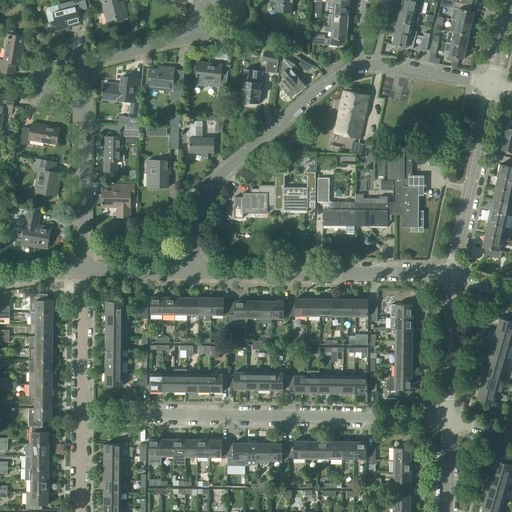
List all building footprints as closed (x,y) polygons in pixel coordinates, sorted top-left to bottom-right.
[(73,23),(73,24),(74,27),(82,24),(79,14),(88,12),(84,0),(74,0),(75,0),(57,5),(59,11),(52,13),(54,21),(49,23),(50,24),(52,32),(66,29),(70,28),(69,24),(73,23)] [(101,0),(107,23),(127,18),(123,2),(116,3),(114,0),(101,0)] [(270,0),(270,3),(277,4),(276,12),(291,13),(292,0),(270,0)] [(401,5),(400,9),(419,13),(422,14),(424,2),(425,3),(425,0),(402,0),(402,4),(401,4),(401,5)] [(452,20),(471,24),(472,20),(472,19),(473,13),(474,13),(474,12),(470,11),(471,5),(452,1),(451,7),(453,8),(450,19),(452,20)] [(333,3),(333,15),(348,16),(348,9),(348,8),(349,4),(326,2),(326,3),(333,3)] [(419,13),(400,9),(399,13),(399,14),(398,20),(397,21),(412,24),(416,25),(419,13)] [(329,15),(328,27),(347,28),(347,24),(347,23),(348,17),(348,16),(333,15),(329,15)] [(396,28),(395,32),(415,37),(416,32),(411,30),(412,24),(397,21),(395,20),(394,27),(396,28)] [(452,20),(449,31),(469,36),(469,35),(468,35),(470,29),(470,28),(471,24),(452,20)] [(347,28),(328,27),(325,26),(325,32),(331,32),(331,39),(325,38),(325,39),(313,38),(312,44),(339,46),(339,40),(346,40),(346,39),(346,33),(347,33),(347,32),(346,32),(347,28)] [(295,28),(294,40),(302,41),(303,29),(295,28)] [(454,33),(451,44),(466,47),(467,43),(467,44),(467,43),(468,36),(469,36),(449,31),(449,32),(454,33)] [(415,37),(395,32),(394,36),(394,37),(392,43),(392,44),(412,49),(415,37)] [(19,65),(22,48),(23,48),(22,48),(24,37),(8,35),(4,61),(0,60),(0,71),(14,74),(15,64),(19,65)] [(428,40),(422,39),(420,50),(426,52),(428,40)] [(438,42),(432,41),(430,52),(435,54),(438,42)] [(466,47),(451,44),(446,43),(445,49),(446,51),(449,52),(447,60),(458,62),(459,58),(463,59),(464,59),(463,59),(465,52),(465,51),(466,47)] [(288,68),(281,74),(285,79),(278,84),(290,98),(304,86),(290,69),(298,62),(297,61),(299,57),(286,50),(284,54),(282,61),(288,68)] [(265,72),(265,73),(276,74),(276,73),(279,55),(264,52),(264,53),(263,60),(262,60),(268,61),(265,72)] [(222,65),(209,64),(198,62),(196,77),(196,79),(195,84),(219,87),(219,84),(220,82),(221,68),(222,65)] [(172,88),(171,92),(182,93),(183,78),(173,78),(174,68),(164,67),(164,70),(150,69),(148,86),(172,88)] [(244,74),(241,101),(259,103),(260,92),(263,93),(264,87),(261,87),(262,76),(244,74)] [(131,118),(131,117),(137,117),(138,112),(137,112),(141,79),(140,79),(140,80),(134,79),(134,78),(122,77),(121,85),(107,84),(105,83),(105,86),(104,86),(103,99),(131,102),(131,104),(130,104),(129,115),(128,115),(128,117),(131,118)] [(217,101),(224,101),(226,85),(219,84),(219,87),(217,101)] [(409,98),(410,86),(383,85),(382,97),(409,98)] [(0,127),(1,127),(4,109),(10,110),(9,113),(9,114),(11,114),(14,96),(0,94),(1,92),(0,91),(0,127)] [(334,133),(356,138),(360,139),(369,96),(344,91),(334,133)] [(59,128),(41,125),(32,124),(31,129),(23,127),(21,143),(29,145),(29,140),(56,145),(59,128)] [(125,125),(124,131),(124,137),(138,138),(139,126),(137,126),(126,125),(125,125)] [(171,127),(170,149),(178,149),(178,127),(173,127),(171,127)] [(201,158),(207,158),(208,158),(208,153),(214,153),(214,138),(202,138),(202,128),(196,128),(195,138),(189,138),(189,153),(201,153),(201,158)] [(510,135),(511,135),(511,128),(511,130),(506,129),(501,151),(507,152),(510,135)] [(106,137),(105,151),(104,151),(104,168),(104,172),(107,172),(117,172),(117,161),(122,161),(122,137),(124,137),(124,131),(118,131),(118,137),(106,137)] [(350,152),(357,154),(359,144),(352,142),(350,152)] [(357,154),(363,155),(365,145),(359,144),(357,154)] [(388,163),(388,171),(412,172),(412,171),(409,171),(409,163),(412,163),(412,155),(419,155),(428,155),(428,147),(388,147),(388,163)] [(44,171),(42,178),(39,178),(36,192),(56,196),(58,187),(56,187),(57,182),(58,182),(60,174),(54,172),(56,163),(37,159),(35,170),(44,171)] [(150,160),(150,187),(168,188),(168,170),(170,170),(170,161),(150,160)] [(511,167),(500,165),(497,177),(511,179),(511,167)] [(395,179),(395,202),(395,211),(402,211),(402,227),(418,227),(418,187),(419,187),(409,187),(409,179),(411,179),(412,172),(388,171),(388,179),(395,179)] [(275,185),(275,206),(275,210),(283,210),(283,211),(283,210),(307,210),(307,211),(307,202),(315,202),(315,173),(307,173),(307,194),(283,193),(283,179),(275,179),(275,185)] [(511,179),(497,177),(495,189),(511,192),(511,190),(511,179)] [(317,202),(329,202),(329,178),(318,178),(317,202)] [(112,185),(112,192),(102,192),(102,203),(101,203),(101,205),(102,205),(102,207),(117,207),(117,217),(130,217),(130,192),(134,192),(134,185),(114,185),(112,185)] [(243,193),(243,197),(235,197),(234,218),(243,218),(243,210),(267,210),(267,211),(267,206),(275,206),(275,185),(259,185),(259,193),(243,193)] [(495,189),(492,200),(509,204),(511,192),(495,189)] [(355,195),(355,202),(355,225),(386,226),(387,226),(387,221),(391,221),(391,215),(395,215),(395,211),(395,202),(390,202),(390,197),(386,197),(386,199),(363,199),(363,195),(355,195)] [(492,200),(490,212),(507,216),(509,204),(492,200)] [(355,225),(355,202),(331,202),(331,210),(323,210),(322,226),(323,226),(323,225),(346,225),(346,233),(354,233),(354,234),(355,234),(355,225)] [(41,227),(37,227),(40,211),(29,209),(26,224),(25,224),(22,244),(47,248),(50,228),(41,226),(41,227)] [(490,212),(487,224),(504,227),(507,216),(490,212)] [(487,224),(485,235),(502,239),(504,227),(487,224)] [(502,239),(485,235),(482,248),(487,249),(499,251),(502,239)] [(499,251),(487,249),(485,256),(500,259),(502,251),(499,251)] [(150,314),(163,314),(163,297),(151,297),(150,314)] [(163,314),(175,314),(175,297),(163,297),(163,314)] [(175,314),(187,315),(187,297),(175,297),(175,314)] [(187,315),(199,315),(199,297),(187,297),(187,315)] [(199,315),(211,315),(211,298),(199,297),(199,315)] [(223,315),(229,315),(229,303),(224,303),(224,298),(211,298),(211,315),(223,315)] [(295,303),(289,303),(289,316),(295,316),(308,316),(308,299),(295,299),(295,303)] [(320,299),(308,299),(308,316),(320,316),(320,299)] [(332,299),(320,299),(320,316),(332,316),(332,299)] [(344,299),(332,299),(332,316),(344,316),(344,299)] [(356,299),(344,299),(344,316),(356,316),(356,299)] [(368,299),(356,299),(356,316),(368,317),(368,299)] [(36,300),(36,313),(53,313),(53,300),(36,300)] [(106,301),(106,314),(123,313),(123,301),(106,301)] [(229,303),(229,315),(235,315),(235,318),(247,318),(247,301),(235,301),(235,303),(229,303)] [(247,318),(259,318),(259,301),(247,301),(247,318)] [(259,301),(259,318),(259,323),(271,324),(271,318),(271,301),(259,301)] [(289,316),(289,303),(284,303),(284,301),(271,301),(271,318),(283,318),(284,315),(289,316)] [(395,305),(395,317),(413,317),(413,305),(395,305)] [(36,313),(36,325),(53,325),(53,313),(36,313)] [(106,314),(106,326),(123,325),(123,313),(106,314)] [(395,317),(395,329),(412,329),(413,317),(395,317)] [(511,321),(500,318),(496,330),(511,334),(511,321)] [(36,325),(35,336),(36,337),(53,337),(53,325),(36,325)] [(106,326),(106,338),(123,337),(123,325),(106,326)] [(395,329),(395,341),(412,342),(412,329),(395,329)] [(511,334),(496,330),(493,342),(509,346),(511,337),(511,334)] [(29,336),(29,349),(52,349),(53,337),(36,337),(35,336),(29,336)] [(106,338),(105,350),(123,350),(123,337),(106,338)] [(395,341),(395,353),(412,354),(412,342),(395,341)] [(493,342),(489,353),(506,358),(509,346),(493,342)] [(210,355),(217,355),(217,354),(220,354),(220,347),(211,347),(210,351),(210,355)] [(29,349),(29,360),(52,361),(52,349),(29,349)] [(105,350),(105,362),(122,362),(123,350),(105,350)] [(395,353),(395,365),(412,366),(412,354),(395,353)] [(489,353),(486,365),(503,370),(506,358),(489,353)] [(29,360),(29,373),(52,373),(52,361),(29,360)] [(105,362),(105,374),(122,374),(122,362),(105,362)] [(395,365),(395,377),(412,378),(412,366),(395,365)] [(486,365),(483,376),(499,381),(503,370),(486,365)] [(186,392),(186,374),(186,369),(174,369),(174,374),(174,391),(186,392)] [(246,390),(247,372),(234,372),(234,375),(229,375),(228,387),(234,387),(234,389),(246,390)] [(246,390),(259,390),(259,373),(247,372),(246,390)] [(29,373),(29,385),(52,385),(52,373),(29,373)] [(259,390),(271,390),(271,373),(259,373),(259,390)] [(283,388),(289,388),(289,376),(283,376),(283,373),(271,373),(271,390),(283,390),(283,388)] [(122,374),(105,374),(105,386),(122,386),(122,374)] [(150,391),(162,391),(162,374),(150,374),(150,391)] [(162,391),(174,391),(174,374),(162,374),(162,391)] [(186,392),(198,392),(198,375),(186,374),(186,392)] [(198,392),(210,392),(210,375),(198,375),(198,392)] [(222,387),(228,387),(229,375),(223,375),(210,375),(210,392),(222,392),(222,387)] [(289,376),(289,388),(294,388),(294,393),(307,393),(307,376),(294,376),(289,376)] [(307,393),(319,393),(319,376),(307,376),(307,393)] [(319,393),(331,393),(331,376),(319,376),(319,393)] [(331,393),(343,394),(343,376),(331,376),(331,393)] [(343,394),(355,394),(355,377),(343,376),(343,394)] [(483,376),(479,388),(496,393),(499,381),(483,376)] [(355,377),(355,394),(367,394),(367,377),(355,377)] [(412,378),(395,377),(394,389),(412,390),(412,378)] [(35,396),(35,397),(52,397),(52,385),(29,385),(29,396),(35,396)] [(496,393),(479,388),(476,400),(492,405),(496,393)] [(35,397),(35,408),(52,409),(52,397),(35,397)] [(29,409),(28,426),(42,426),(42,421),(52,421),(52,409),(35,408),(35,409),(29,409)] [(32,427),(31,444),(49,445),(49,432),(41,432),(42,427),(42,426),(28,426),(28,427),(32,427)] [(149,456),(162,456),(162,439),(149,439),(149,456)] [(162,456),(174,457),(174,439),(162,439),(162,456)] [(174,457),(186,457),(186,439),(174,439),(174,457)] [(186,457),(198,457),(198,440),(186,439),(186,457)] [(198,457),(210,457),(210,440),(198,440),(198,457)] [(221,457),(227,457),(228,445),(222,445),(222,440),(210,440),(210,457),(221,457)] [(293,446),(288,446),(288,458),(293,458),(306,458),(306,441),(293,441),(293,446)] [(318,441),(306,441),(306,458),(318,458),(318,441)] [(330,441),(318,441),(318,458),(330,459),(330,441)] [(342,441),(330,441),(330,459),(342,459),(342,441)] [(354,442),(342,441),(342,459),(354,459),(354,442)] [(366,442),(354,442),(354,459),(366,459),(366,442)] [(232,445),(228,445),(227,457),(227,466),(245,466),(245,465),(245,460),(246,443),(233,443),(233,445),(232,445)] [(246,443),(245,460),(245,465),(257,465),(258,460),(258,443),(246,443)] [(258,460),(270,461),(270,443),(258,443),(258,460)] [(270,443),(270,461),(282,461),(282,458),(288,458),(288,446),(282,445),(282,444),(270,443)] [(25,444),(25,456),(48,456),(49,445),(31,444),(25,444)] [(104,444),(104,456),(121,457),(121,445),(104,444)] [(394,448),(394,460),(411,461),(411,448),(394,448)] [(25,456),(25,468),(48,469),(48,456),(25,456)] [(104,456),(104,469),(121,469),(121,457),(104,456)] [(394,460),(393,472),(411,473),(411,461),(394,460)] [(511,465),(496,461),(493,472),(509,477),(511,467),(511,465)] [(31,480),(31,481),(48,481),(48,469),(25,468),(25,480),(31,480)] [(104,469),(104,481),(121,481),(121,469),(104,469)] [(393,472),(393,485),(411,485),(411,473),(393,472)] [(493,472),(489,484),(506,489),(509,477),(493,472)] [(31,481),(31,492),(48,493),(48,481),(31,481)] [(104,481),(104,493),(121,493),(121,481),(104,481)] [(489,484),(486,496),(502,500),(506,489),(489,484)] [(393,485),(393,497),(411,497),(411,485),(393,485)] [(287,490),(287,497),(291,498),(291,500),(300,501),(300,497),(302,497),(302,491),(300,491),(287,490)] [(48,493),(31,492),(26,492),(26,509),(42,509),(42,505),(48,505),(48,493)] [(104,493),(103,505),(121,505),(121,493),(104,493)] [(486,496),(482,507),(498,511),(499,511),(502,500),(486,496)] [(393,497),(393,509),(410,509),(411,497),(393,497)]
